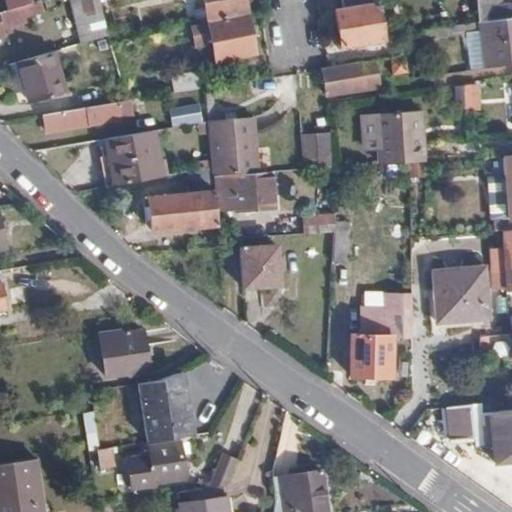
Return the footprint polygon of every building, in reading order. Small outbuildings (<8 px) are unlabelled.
[(0,38),(3,37),(0,26),(0,21),(43,8),(41,0),(33,0),(32,1),(10,8),(0,11),(0,38)] [(7,0),(10,8),(32,1),(31,0),(7,0)] [(71,0),(84,43),(112,36),(101,0),(71,0)] [(218,19),(247,13),(244,0),(206,0),(210,20),(218,19)] [(378,0),(344,0),(346,7),(337,8),(343,45),(385,39),(378,0)] [(480,21),(511,16),(511,2),(502,4),(502,6),(492,7),(491,0),(474,0),(476,22),(480,21)] [(255,54),(247,13),(218,19),(210,20),(217,60),(255,54)] [(487,66),(511,62),(511,16),(480,21),(487,66)] [(191,47),(204,43),(197,21),(184,25),(191,47)] [(43,54),(24,60),(36,100),(70,90),(62,64),(60,65),(55,51),(43,54)] [(404,54),(391,56),(393,74),(406,73),(404,54)] [(363,61),(323,68),(326,94),(366,87),(363,61)] [(214,85),(217,84),(215,69),(187,72),(189,88),(204,86),(214,85)] [(476,84),(463,85),(464,97),(476,97),(476,84)] [(214,98),(214,85),(204,86),(206,99),(214,98)] [(464,97),(463,85),(456,85),(457,108),(465,108),(464,97)] [(464,97),(465,108),(465,110),(477,109),(476,97),(464,97)] [(113,101),(42,114),(47,133),(117,119),(113,101)] [(155,115),(158,128),(208,119),(207,106),(155,115)] [(223,118),(235,117),(234,106),(223,107),(223,118)] [(380,163),(410,161),(423,160),(422,143),(415,144),(415,111),(377,114),(380,163)] [(212,166),(258,157),(256,115),(235,117),(223,118),(208,119),(212,166)] [(105,138),(115,184),(161,175),(151,129),(105,138)] [(330,133),(301,137),(302,148),(331,142),(330,133)] [(331,142),(302,148),(304,169),(333,166),(331,142)] [(511,154),(503,155),(507,218),(511,217),(511,154)] [(258,172),(258,157),(212,166),(212,175),(258,172)] [(152,231),(216,227),(216,219),(214,202),(212,175),(212,166),(190,170),(191,195),(149,198),(150,208),(142,208),(142,222),(151,221),(152,231)] [(212,175),(214,202),(238,201),(239,210),(273,209),(272,171),(258,172),(212,175)] [(332,230),(332,228),(333,214),(301,212),(300,230),(332,230)] [(332,230),(331,248),(346,249),(346,229),(332,228),(332,230)] [(511,228),(499,230),(504,289),(511,287),(511,228)] [(240,247),(243,288),(278,285),(275,245),(240,247)] [(485,316),(480,266),(431,271),(435,320),(485,316)] [(122,329),(100,332),(107,377),(128,374),(130,378),(151,375),(145,332),(123,335),(122,329)] [(391,336),(349,335),(348,376),(388,377),(391,336)] [(154,383),(136,386),(144,443),(189,436),(185,410),(179,411),(179,405),(183,405),(179,374),(154,383)] [(230,439),(256,391),(240,382),(214,430),(230,439)] [(478,405),(454,407),(457,438),(481,436),(481,444),(492,444),(493,462),(511,459),(511,409),(479,414),(478,405)] [(92,411),(80,413),(85,445),(97,443),(92,411)] [(178,458),(176,445),(145,449),(146,463),(127,465),(132,491),(151,488),(151,484),(185,480),(182,458),(178,458)] [(112,449),(99,451),(96,451),(98,470),(114,467),(112,449)] [(224,489),(234,458),(218,452),(208,483),(224,489)] [(0,511),(42,511),(36,462),(0,467),(0,511)] [(325,511),(320,472),(272,479),(275,501),(273,511),(287,511),(296,511),(325,511)] [(175,505),(175,511),(226,511),(225,499),(175,505)]
